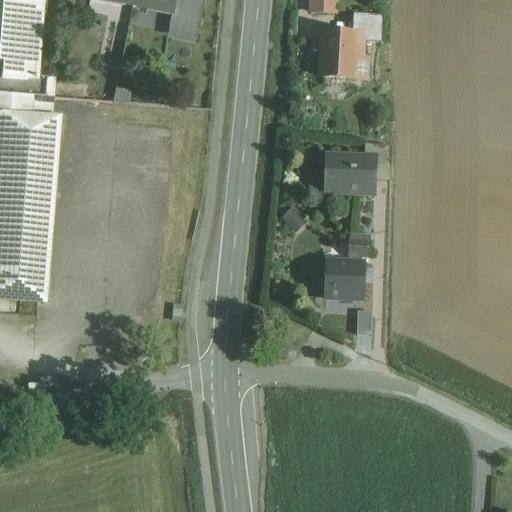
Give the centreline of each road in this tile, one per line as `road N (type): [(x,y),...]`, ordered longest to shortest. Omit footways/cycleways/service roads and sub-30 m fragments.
road 1 (secondary): [(225,383),(260,0)]
road 2 (unclassified): [(511,445),(409,395),(350,384),(225,383)]
road 3 (residential): [(225,383),(0,420)]
road 4 (secondary): [(241,511),(225,383)]
